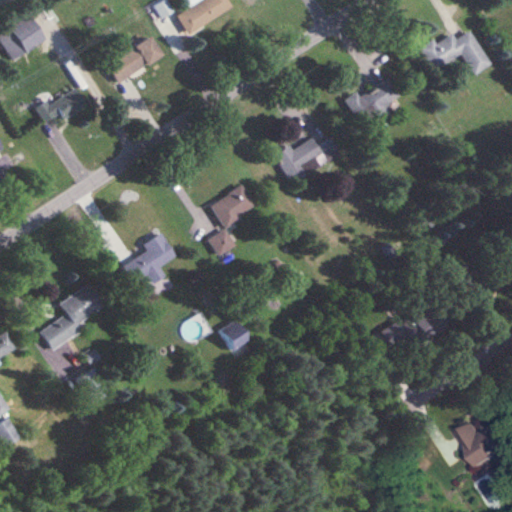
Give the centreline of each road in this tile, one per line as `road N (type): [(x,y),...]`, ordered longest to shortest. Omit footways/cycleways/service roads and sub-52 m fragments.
road 1 (tertiary): [(0,243),(366,0)]
road 2 (residential): [(350,440),(511,338)]
